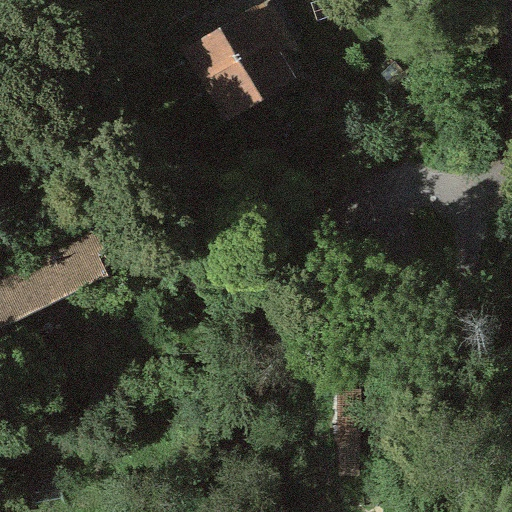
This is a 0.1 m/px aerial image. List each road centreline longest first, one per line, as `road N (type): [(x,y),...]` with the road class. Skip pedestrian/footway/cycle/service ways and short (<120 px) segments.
road 1 (unclassified): [(210,511),(239,390),(331,213),(393,189),(437,193),(474,208)]
road 2 (unclassified): [(474,208),(459,350),(465,467),(486,511)]
